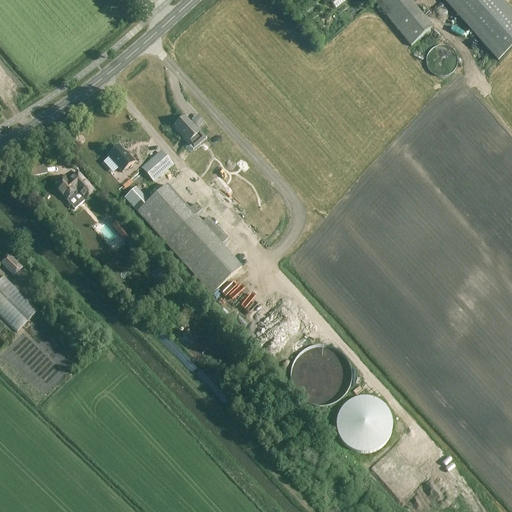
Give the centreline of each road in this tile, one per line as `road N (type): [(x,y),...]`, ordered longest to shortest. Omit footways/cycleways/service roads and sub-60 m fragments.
road 1 (unknown): [(316,511),(0,174)]
road 2 (unknown): [(264,265),(263,273),(418,434),(471,511)]
road 3 (unknown): [(153,34),(193,90),(291,191),(292,233),(264,265)]
road 4 (unknown): [(99,80),(147,124),(222,226),(264,265)]
road 5 (primary): [(0,146),(99,80),(191,0)]
